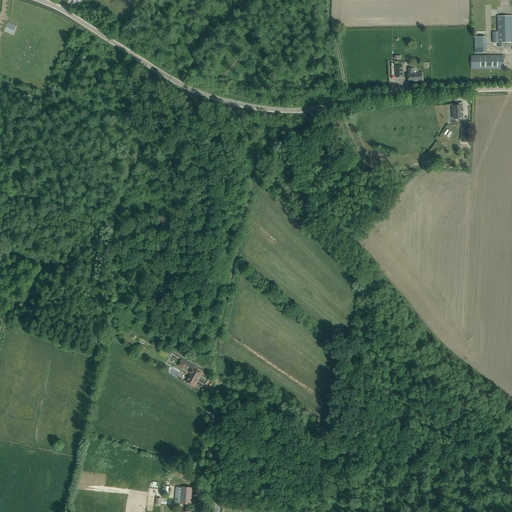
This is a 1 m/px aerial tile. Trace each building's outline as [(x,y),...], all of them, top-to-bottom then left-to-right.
[(511,15),(497,16),(498,32),(492,32),(493,43),(498,43),(498,47),(504,47),(504,42),(511,42),(511,15)] [(486,37),(474,37),(475,53),(486,53),(486,37)] [(504,56),(471,56),(471,69),(504,68),(504,56)] [(408,74),(408,76),(408,81),(422,80),(422,73),(418,73),(413,74),(412,68),(408,68),(409,74),(408,74)] [(454,105),(452,105),(453,109),(454,109),(454,113),(453,113),(453,119),(459,119),(460,118),(460,119),(461,119),(461,118),(463,118),(462,117),(462,113),(461,113),(460,105),(455,105),(454,105)] [(446,129),(444,134),(450,137),(452,132),(446,129)] [(198,371),(199,368),(183,358),(181,361),(181,360),(178,365),(184,369),(186,365),(192,368),(190,372),(191,373),(186,382),(194,386),(202,373),(198,371)] [(182,487),(176,487),(175,502),(181,503),(191,504),(192,488),(182,487)]
